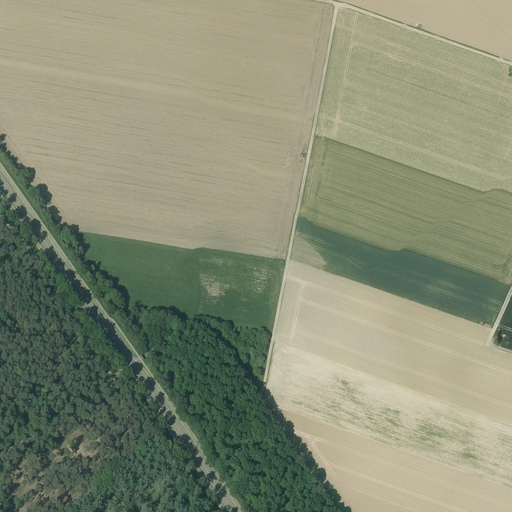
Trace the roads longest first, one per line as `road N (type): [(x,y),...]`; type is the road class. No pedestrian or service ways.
road 1 (track): [(259,406),(336,4)]
road 2 (primary): [(230,511),(0,182)]
road 3 (track): [(259,406),(216,345),(192,331),(14,445)]
road 4 (track): [(0,142),(121,316),(186,332)]
road 5 (track): [(0,226),(112,385)]
road 6 (track): [(336,4),(511,64)]
road 7 (track): [(199,511),(153,444),(77,511)]
road 8 (track): [(332,511),(259,406)]
